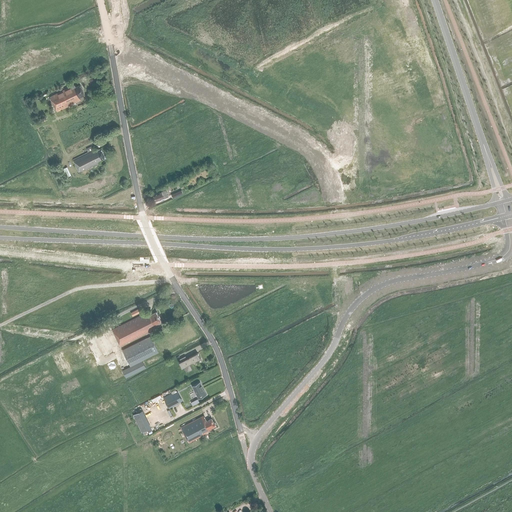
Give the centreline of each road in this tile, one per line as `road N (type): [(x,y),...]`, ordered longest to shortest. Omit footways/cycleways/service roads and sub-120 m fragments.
road 1 (secondary): [(0,238),(321,249),(505,216)]
road 2 (secondary): [(497,203),(363,230),(267,238),(0,227)]
road 3 (tertiary): [(246,451),(221,359),(146,228),(99,0)]
road 4 (tertiary): [(246,451),(371,289),(494,260),(508,250),(508,229)]
road 5 (secondary): [(488,158),(433,0)]
